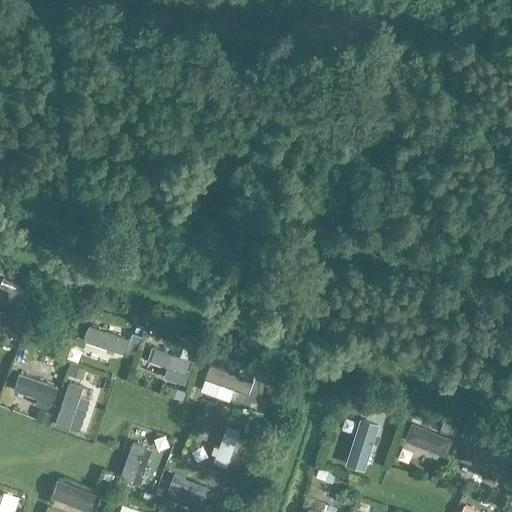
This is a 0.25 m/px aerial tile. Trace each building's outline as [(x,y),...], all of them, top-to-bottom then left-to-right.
[(10,282),(5,290),(17,297),(23,286),(11,279),(10,282)] [(14,302),(0,298),(0,314),(10,317),(14,302)] [(122,353),(127,337),(90,324),(84,340),(122,353)] [(136,325),(134,333),(141,335),(144,327),(136,325)] [(132,334),(130,341),(140,344),(142,338),(132,334)] [(193,361),(151,346),(146,359),(188,374),(193,361)] [(254,377),(211,361),(204,378),(248,394),(254,377)] [(71,364),(68,374),(82,379),(86,369),(71,364)] [(59,387),(17,373),(11,389),(54,404),(59,387)] [(70,382),(55,425),(69,429),(84,387),(70,382)] [(172,386),(169,395),(184,400),(187,392),(172,386)] [(371,389),(365,403),(379,409),(385,395),(371,389)] [(37,409),(34,420),(45,424),(49,413),(37,409)] [(249,410),(247,418),(261,421),(263,414),(249,410)] [(359,418),(346,464),(367,470),(380,424),(359,418)] [(443,420),(439,428),(447,431),(450,423),(443,420)] [(248,421),(244,432),(252,435),(256,424),(248,421)] [(408,439),(445,453),(450,438),(414,424),(408,439)] [(226,467),(240,429),(227,425),(214,463),(226,467)] [(165,433),(153,437),(156,449),(169,445),(165,433)] [(138,483),(151,446),(135,440),(122,477),(138,483)] [(504,456),(466,443),(460,459),(498,472),(504,456)] [(324,478),(323,480),(330,483),(333,473),(326,471),(324,478)] [(104,472),(102,478),(112,482),(114,476),(104,472)] [(97,492),(58,480),(53,499),(91,511),(97,492)] [(127,482),(119,480),(116,488),(124,491),(127,482)] [(205,495),(170,485),(166,498),(201,509),(205,495)] [(144,492),(142,499),(152,501),(154,494),(144,492)] [(101,497),(96,509),(104,511),(108,500),(101,497)]
